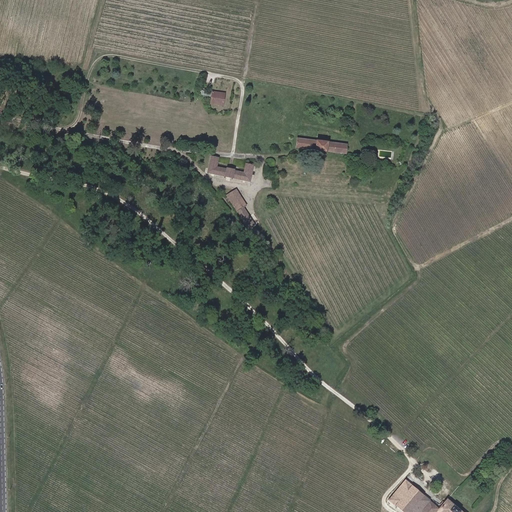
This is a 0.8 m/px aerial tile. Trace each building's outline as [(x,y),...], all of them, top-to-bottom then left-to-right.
[(225,93),(202,90),(201,95),(212,96),(211,104),(223,105),(225,93)] [(347,144),(297,138),(296,148),(345,154),(347,144)] [(237,212),(241,209),(236,203),(240,200),(234,190),(232,192),(225,181),(226,176),(250,181),(253,165),(246,164),(244,172),(217,166),(218,158),(211,156),(207,172),(218,175),(217,180),(237,212)] [(244,220),(249,228),(255,225),(243,208),(241,209),(237,212),(236,213),(242,222),(244,220)] [(409,511),(423,495),(405,480),(389,500),(395,505),(396,505),(403,511),(409,511)] [(439,508),(424,496),(413,509),(415,510),(417,511),(415,511),(414,511),(413,511),(436,511),(438,509),(439,508)] [(441,511),(462,511),(460,511),(461,510),(454,504),(454,505),(447,499),(439,508),(438,509),(441,511)]
